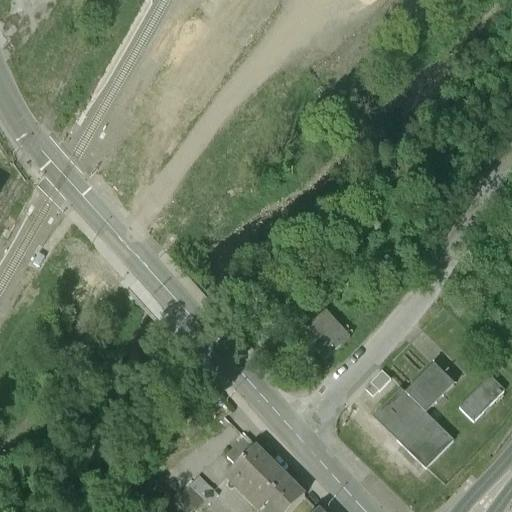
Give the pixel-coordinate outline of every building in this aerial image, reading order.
[(350,342),(327,316),(301,340),(324,366),(350,342)] [(432,367),(404,397),(424,417),(453,387),(432,367)] [(489,378),(458,410),(472,424),(503,392),(489,378)] [(404,397),(399,393),(372,421),(373,423),(378,418),(399,439),(395,444),(410,459),(438,430),(424,417),(404,397)] [(438,430),(410,459),(424,472),(452,444),(438,430)] [(246,443),(228,462),(238,472),(256,453),(246,443)] [(286,482),(256,453),(238,472),(231,479),(260,508),(286,482)] [(218,500),(199,481),(190,490),(207,507),(209,509),(218,500)] [(260,508),(263,511),(293,511),(304,501),(286,482),(260,508)] [(152,485),(136,500),(147,511),(162,511),(171,504),(152,485)] [(202,511),(207,507),(190,490),(182,499),(195,511),(194,511),(202,511)] [(182,499),(180,496),(171,504),(178,511),(194,511),(195,511),(182,499)]
